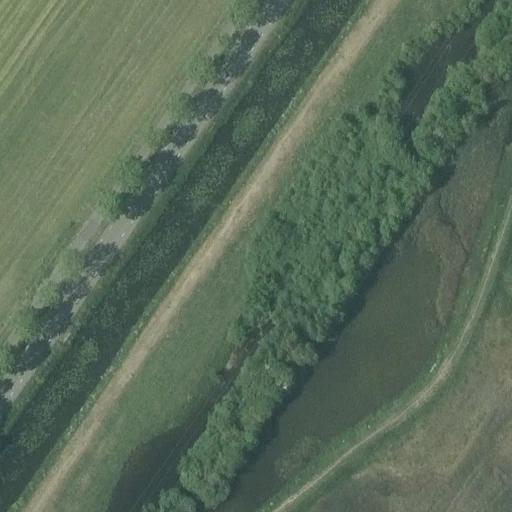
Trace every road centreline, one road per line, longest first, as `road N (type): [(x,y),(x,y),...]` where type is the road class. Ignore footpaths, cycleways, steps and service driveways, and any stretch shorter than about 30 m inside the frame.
road 1 (track): [(31,511),(402,0)]
road 2 (tertiary): [(0,398),(278,0)]
road 3 (track): [(284,511),(430,388),(484,301),(511,207)]
